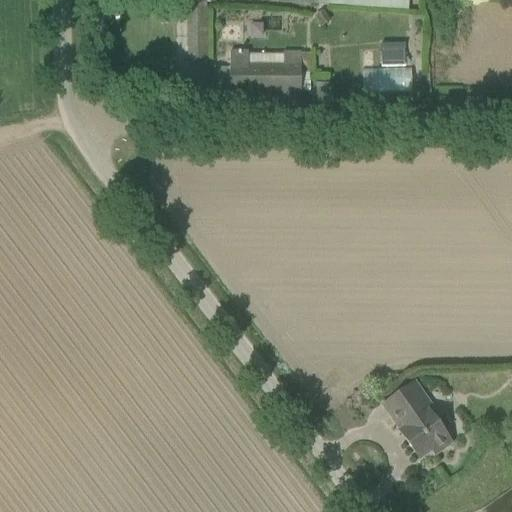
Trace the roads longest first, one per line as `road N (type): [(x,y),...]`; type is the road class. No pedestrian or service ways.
road 1 (unclassified): [(364,511),(100,170),(73,121)]
road 2 (unclassified): [(511,123),(73,121)]
road 3 (unclassified): [(73,121),(56,0)]
